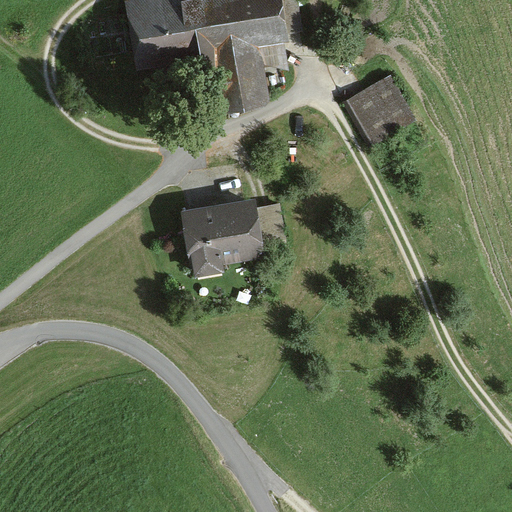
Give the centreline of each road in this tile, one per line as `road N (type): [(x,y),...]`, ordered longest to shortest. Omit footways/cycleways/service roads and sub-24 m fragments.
road 1 (track): [(511,433),(449,350),(384,202),(316,89)]
road 2 (track): [(0,302),(194,153),(316,89)]
road 3 (unclassified): [(0,342),(62,328),(142,351),(205,414),(267,511)]
road 4 (track): [(89,0),(51,46),(57,94),(80,120),(113,138),(194,153)]
